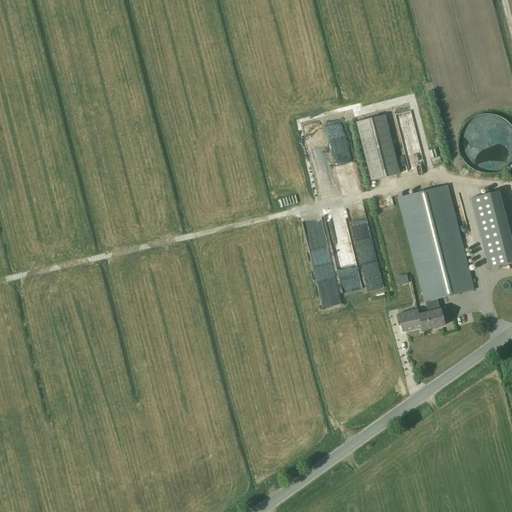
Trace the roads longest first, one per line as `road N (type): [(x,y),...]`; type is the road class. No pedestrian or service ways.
road 1 (track): [(383,193),(0,281)]
road 2 (tertiary): [(259,511),(511,331)]
